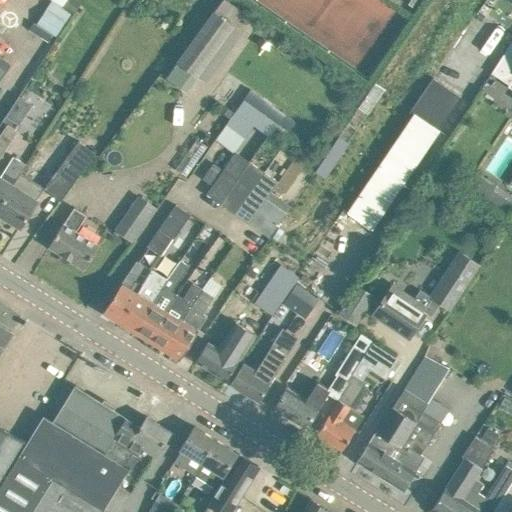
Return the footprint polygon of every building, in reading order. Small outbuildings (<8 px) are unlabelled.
[(50,0),(45,8),(35,22),(44,28),(56,36),(66,22),(73,12),(62,5),(55,0),(50,0)] [(65,0),(62,5),(73,12),(80,1),(79,0),(65,0)] [(366,46),(386,56),(408,14),(388,4),(366,46)] [(178,61),(206,82),(242,32),(214,12),(178,61)] [(35,22),(30,29),(39,36),(44,28),(35,22)] [(511,40),(491,73),(509,85),(511,80),(511,40)] [(0,56),(0,79),(11,64),(0,56)] [(439,130),(437,128),(459,95),(433,77),(410,111),(413,113),(346,212),(371,229),(439,130)] [(21,95),(7,115),(21,124),(34,104),(21,95)] [(34,111),(54,119),(59,104),(39,97),(34,111)] [(234,111),(253,125),(269,136),(278,123),(244,98),(234,111)] [(253,125),(234,111),(215,138),(234,152),(253,125)] [(0,156),(17,132),(7,125),(0,135),(0,156)] [(339,135),(315,170),(327,178),(350,143),(339,135)] [(95,153),(79,142),(44,189),(60,201),(95,153)] [(198,142),(177,171),(187,178),(208,149),(198,142)] [(219,203),(237,178),(249,162),(235,152),(206,193),(219,203)] [(0,206),(22,173),(20,172),(25,164),(14,157),(2,176),(0,175),(0,206)] [(249,162),(237,178),(219,203),(234,213),(252,189),(264,173),(249,162)] [(0,215),(19,227),(45,187),(22,173),(0,206),(0,215)] [(248,223),(266,199),(278,183),(264,173),(252,189),(234,213),(248,223)] [(511,205),(494,194),(487,205),(507,218),(511,210),(511,205)] [(155,207),(139,196),(129,209),(145,220),(155,207)] [(269,238),(286,213),(266,199),(248,223),(269,238)] [(161,256),(190,214),(175,204),(146,246),(161,256)] [(98,245),(80,233),(76,231),(86,215),(74,207),(64,223),(63,223),(49,245),(84,267),(98,245)] [(476,269),(460,258),(433,299),(439,303),(449,310),(476,269)] [(119,319),(151,269),(135,260),(104,310),(119,319)] [(166,279),(165,278),(135,329),(150,339),(167,310),(161,306),(188,266),(179,261),(166,279)] [(273,314),(299,276),(281,264),(255,302),(273,314)] [(135,329),(165,278),(151,269),(119,319),(135,329)] [(165,348),(196,297),(202,289),(192,283),(182,298),(177,294),(167,310),(150,339),(165,348)] [(319,299),(296,284),(283,303),(305,318),(319,299)] [(373,295),(356,284),(338,314),(355,324),(373,295)] [(410,337),(426,312),(431,316),(439,303),(433,299),(420,290),(413,299),(393,285),(374,313),(410,337)] [(181,358),(206,316),(202,313),(212,296),(202,289),(196,297),(165,348),(181,358)] [(226,380),(255,333),(236,321),(219,349),(208,342),(206,344),(196,361),(226,380)] [(0,350),(12,331),(0,324),(0,350)] [(258,400),(287,354),(297,338),(281,329),(256,370),(243,362),(230,383),(258,400)] [(353,346),(335,375),(346,382),(352,373),(360,361),(365,353),(353,346)] [(427,353),(400,396),(376,432),(376,431),(357,461),(403,490),(424,458),(420,455),(441,422),(424,411),(451,369),(427,353)] [(352,373),(362,380),(370,367),(360,361),(352,373)] [(328,416),(317,433),(342,449),(355,428),(363,415),(354,410),(369,387),(364,384),(365,382),(362,380),(352,373),(346,382),(348,383),(338,400),(328,416)] [(306,427),(330,390),(318,382),(307,400),(287,387),(285,391),(274,408),(306,427)] [(0,511),(101,511),(129,468),(123,465),(132,451),(127,448),(140,427),(126,419),(127,418),(75,386),(53,421),(44,415),(18,456),(0,486),(0,511)] [(511,402),(506,400),(501,410),(511,416),(511,402)] [(156,455),(170,431),(147,416),(140,427),(127,448),(132,451),(139,456),(144,447),(156,455)] [(0,484),(26,442),(0,425),(0,484)] [(201,462),(216,439),(194,426),(180,449),(181,450),(174,462),(194,474),(201,462)] [(489,428),(482,440),(494,448),(501,436),(489,428)] [(215,488),(237,452),(216,439),(201,462),(194,474),(215,488)] [(478,491),(483,483),(475,478),(493,449),(475,439),(431,509),(436,511),(476,511),(486,496),(485,496),(478,491)] [(229,511),(259,466),(240,454),(223,483),(221,482),(215,492),(216,493),(204,511),(229,511)] [(492,511),(511,480),(511,468),(505,464),(485,496),(486,496),(476,511),(492,511)] [(511,511),(511,480),(492,511),(511,511)] [(326,511),(328,510),(311,499),(302,511),(326,511)] [(173,511),(174,511),(155,501),(148,511),(173,511)]
